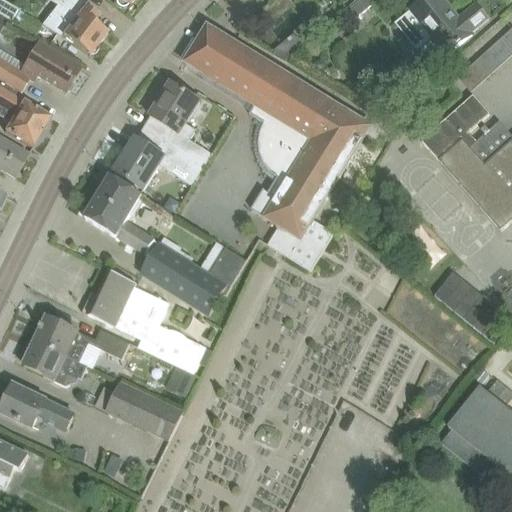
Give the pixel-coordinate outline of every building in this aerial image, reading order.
[(64,0),(58,8),(44,27),(62,39),(63,38),(74,46),(90,58),(92,55),(95,55),(98,51),(98,47),(100,44),(99,43),(106,34),(93,24),(98,18),(85,8),(88,5),(79,0),(64,0)] [(126,9),(128,7),(129,7),(134,0),(115,0),(115,1),(115,3),(115,6),(117,8),(119,10),(121,10),(124,10),(126,9)] [(375,5),(370,0),(361,0),(347,13),(355,22),(375,5)] [(447,57),(457,49),(472,36),(471,35),(488,21),(477,7),(460,21),(442,0),(421,0),(409,10),(410,12),(395,25),(429,68),(445,55),(447,57)] [(20,12),(12,24),(34,38),(42,25),(20,12)] [(206,32),(185,65),(202,75),(250,105),(255,108),(250,117),(264,126),(262,131),(260,136),(259,142),(259,147),(259,153),(260,158),(262,163),(265,168),(268,172),(272,176),(277,180),(267,195),(263,193),(253,211),(265,218),(264,219),(281,229),(269,248),(275,252),(280,255),(312,274),(323,255),(325,252),(336,234),(314,221),(336,185),(371,129),(225,38),(208,27),(206,32)] [(0,81),(22,94),(30,81),(34,83),(37,78),(66,95),(81,70),(64,60),(37,44),(20,73),(0,61),(0,81)] [(0,118),(10,124),(5,133),(16,140),(33,150),(51,120),(19,100),(22,94),(0,81),(0,118)] [(151,117),(150,118),(155,121),(174,133),(166,146),(182,155),(203,168),(211,156),(189,142),(195,132),(185,126),(199,103),(188,96),(171,85),(162,101),(166,104),(156,120),(151,117)] [(511,137),(500,124),(490,133),(486,128),(482,132),(485,136),(477,143),(468,135),(490,116),(473,98),(422,143),(501,233),(511,222),(511,137)] [(29,156),(12,146),(0,138),(0,172),(15,181),(29,156)] [(158,167),(167,172),(192,188),(196,182),(195,181),(203,168),(166,146),(160,156),(136,141),(115,174),(143,191),(158,167)] [(143,198),(129,189),(112,179),(86,221),(145,258),(154,243),(126,226),(143,198)] [(208,318),(223,295),(226,297),(248,264),(226,250),(210,277),(161,246),(142,276),(208,318)] [(424,293),(483,340),(500,318),(441,272),(424,293)] [(82,315),(101,323),(142,343),(139,350),(194,377),(207,351),(188,342),(184,338),(181,336),(176,334),(169,333),(160,329),(171,306),(137,290),(138,287),(109,273),(98,297),(92,294),(82,315)] [(36,343),(80,364),(85,353),(89,345),(124,361),(131,346),(101,332),(96,342),(48,319),(36,343)] [(25,367),(43,376),(54,382),(54,383),(66,389),(77,385),(79,380),(82,381),(88,368),(80,364),(36,343),(25,367)] [(454,431),(443,445),(494,485),(503,473),(511,480),(511,414),(505,409),(511,400),(511,394),(498,382),(488,395),(482,390),(450,429),(454,431)] [(169,445),(184,415),(122,385),(107,416),(169,445)] [(86,405),(93,408),(101,390),(93,386),(86,405)] [(14,387),(1,414),(34,430),(39,419),(44,422),(42,425),(64,436),(66,435),(67,433),(75,416),(14,387)] [(29,457),(13,449),(0,442),(0,489),(5,492),(15,471),(21,473),(29,457)] [(72,452),(71,460),(85,462),(86,452),(76,450),(72,452)]
